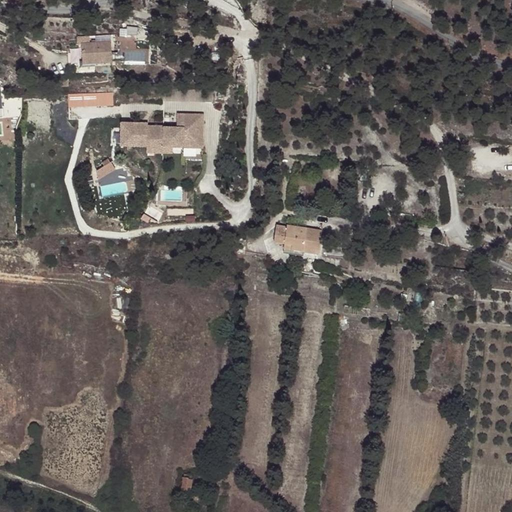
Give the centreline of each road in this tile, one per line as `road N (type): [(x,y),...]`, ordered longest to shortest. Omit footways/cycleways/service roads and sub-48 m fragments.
road 1 (residential): [(511,267),(460,238),(444,152),(425,121),(209,0)]
road 2 (unclassified): [(511,65),(480,58),(425,17),(379,0)]
